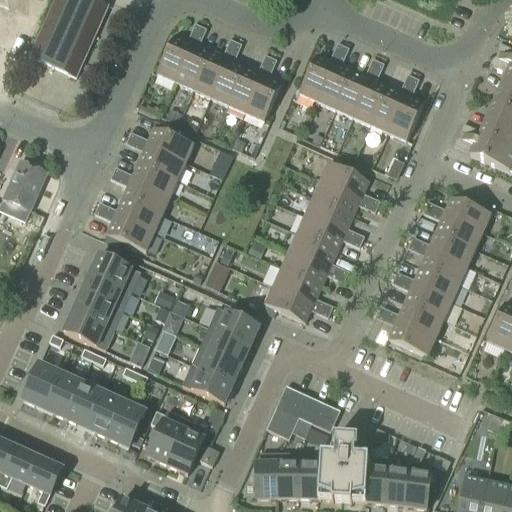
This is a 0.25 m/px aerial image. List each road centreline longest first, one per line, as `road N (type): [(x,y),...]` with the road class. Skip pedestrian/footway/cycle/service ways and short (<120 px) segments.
road 1 (residential): [(93,152),(163,8),(182,1),(268,32),(325,17)]
road 2 (residential): [(0,362),(93,152)]
road 3 (residential): [(334,371),(425,164)]
road 4 (residential): [(334,371),(288,352),(214,511)]
road 5 (residential): [(196,511),(0,423)]
road 6 (residential): [(451,57),(432,60),(325,17)]
